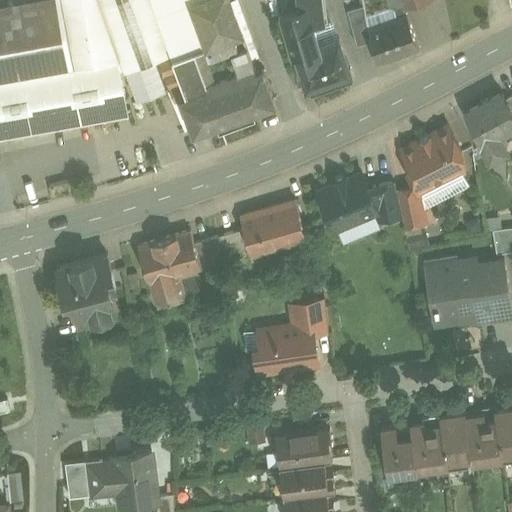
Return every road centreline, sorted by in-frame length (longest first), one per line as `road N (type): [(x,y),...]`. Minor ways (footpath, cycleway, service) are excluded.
road 1 (secondary): [(24,238),(260,166),(511,41)]
road 2 (residential): [(46,430),(352,384)]
road 3 (residential): [(24,238),(45,364),(46,430)]
road 4 (residential): [(352,384),(511,364)]
road 5 (residential): [(371,511),(352,384)]
